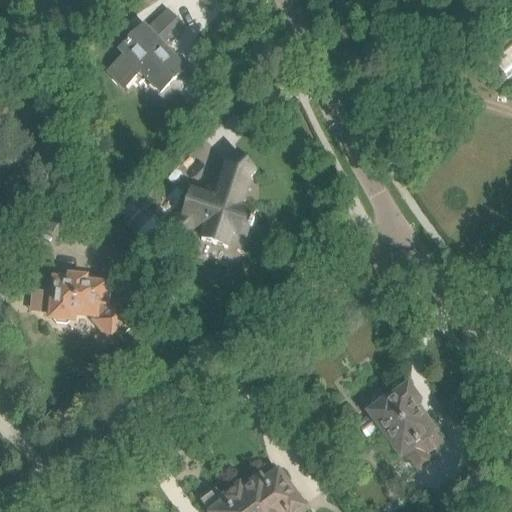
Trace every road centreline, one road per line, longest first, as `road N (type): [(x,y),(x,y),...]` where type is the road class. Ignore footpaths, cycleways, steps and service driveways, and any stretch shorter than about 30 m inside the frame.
road 1 (residential): [(13,511),(394,234)]
road 2 (residential): [(394,234),(286,0)]
road 3 (residential): [(511,365),(394,234)]
